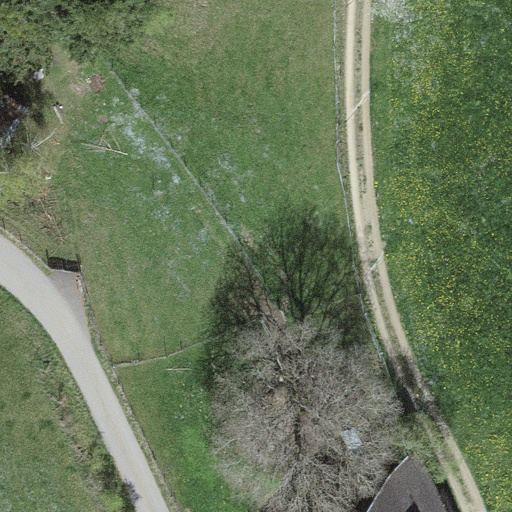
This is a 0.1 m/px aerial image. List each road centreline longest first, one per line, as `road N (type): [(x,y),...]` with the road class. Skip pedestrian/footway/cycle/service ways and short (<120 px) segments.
road 1 (track): [(474,511),(393,338),(374,276),(357,120),(360,0)]
road 2 (track): [(0,261),(76,347),(153,511)]
